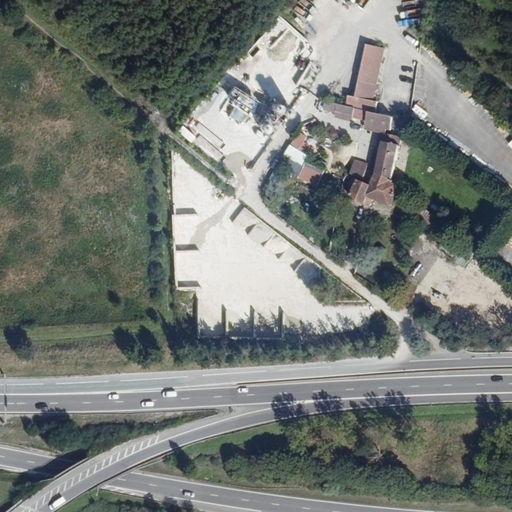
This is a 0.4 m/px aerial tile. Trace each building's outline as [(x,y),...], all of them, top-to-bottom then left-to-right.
[(407,53),(417,56),(419,47),(410,44),(407,53)] [(393,123),(390,122),(401,71),(388,69),(379,113),(372,112),(369,128),(369,131),(373,132),(374,132),(375,130),(375,128),(384,130),(383,132),(383,134),(387,134),(387,133),(391,134),(393,123)] [(209,98),(226,114),(253,86),(237,70),(209,98)] [(414,93),(424,94),(425,86),(415,85),(414,93)] [(195,116),(211,130),(225,115),(210,100),(195,116)] [(183,130),(197,143),(209,130),(195,117),(183,130)] [(342,131),(354,133),(356,126),(344,123),(342,131)] [(353,138),(362,141),(365,128),(356,126),(354,133),(353,138)] [(362,141),(370,143),(371,140),(373,132),(369,131),(369,128),(365,128),(362,141)] [(392,197),(408,202),(416,161),(403,158),(404,153),(408,154),(410,140),(387,134),(383,134),(383,132),(375,130),(374,132),(373,132),(371,140),(384,142),(382,152),(398,156),(394,172),(391,171),(386,195),(392,197)] [(297,132),(289,145),(308,158),(316,146),(297,132)] [(225,201),(204,184),(190,200),(211,218),(225,201)] [(387,222),(405,231),(411,219),(413,220),(417,212),(407,204),(408,202),(392,197),(386,210),(373,204),(372,205),(368,203),(362,215),(366,217),(364,221),(383,230),(387,222)] [(423,209),(415,218),(428,228),(435,218),(423,209)] [(467,260),(470,257),(435,227),(424,239),(460,269),(467,260)] [(479,292),(490,279),(467,260),(460,269),(456,274),(479,292)] [(173,277),(174,291),(201,290),(201,278),(202,278),(202,277),(189,277),(189,261),(176,262),(176,277),(173,277)]
